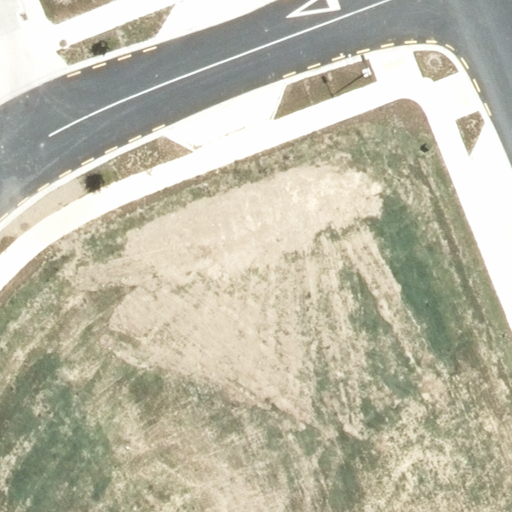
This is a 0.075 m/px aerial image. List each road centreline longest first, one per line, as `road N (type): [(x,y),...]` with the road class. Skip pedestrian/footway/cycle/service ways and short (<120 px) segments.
road 1 (residential): [(195,511),(45,132)]
road 2 (residential): [(383,0),(45,132)]
road 3 (residential): [(45,132),(0,19)]
